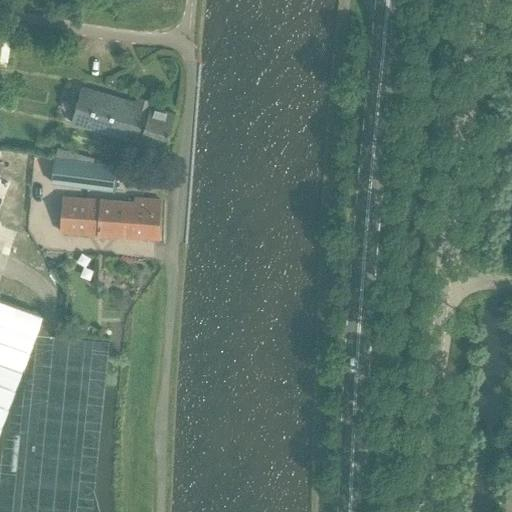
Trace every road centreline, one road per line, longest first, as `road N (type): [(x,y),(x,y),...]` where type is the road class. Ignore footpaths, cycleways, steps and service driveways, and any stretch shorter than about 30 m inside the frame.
road 1 (unclassified): [(160,511),(172,251),(192,85),(186,38),(0,16)]
road 2 (unclassified): [(428,511),(430,348),(472,0)]
road 3 (primary): [(352,511),(365,219),(391,0)]
